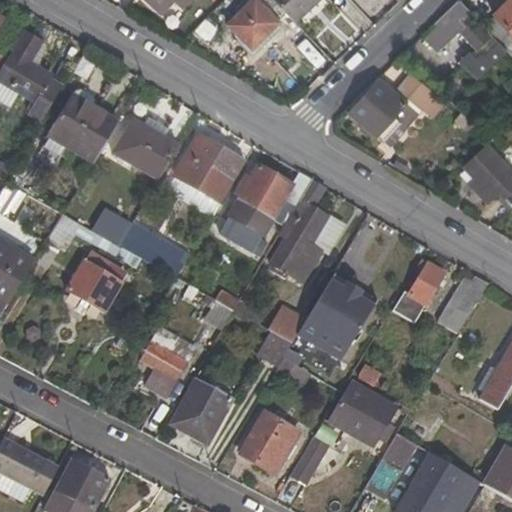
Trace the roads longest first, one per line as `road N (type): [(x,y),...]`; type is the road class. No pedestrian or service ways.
road 1 (residential): [(0,385),(245,511)]
road 2 (residential): [(52,0),(287,136)]
road 3 (residential): [(287,136),(511,272)]
road 4 (residential): [(430,0),(287,136)]
